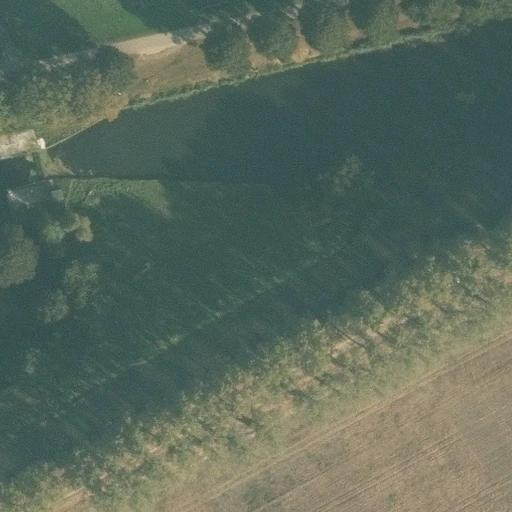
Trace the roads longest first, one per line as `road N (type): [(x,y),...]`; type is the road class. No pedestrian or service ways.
road 1 (track): [(33,511),(511,252)]
road 2 (unclassified): [(0,68),(313,0)]
